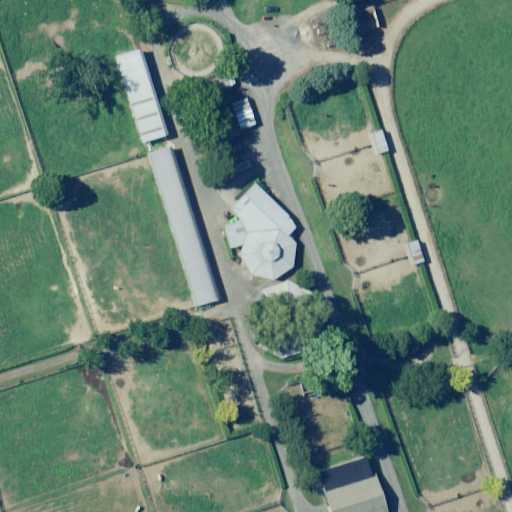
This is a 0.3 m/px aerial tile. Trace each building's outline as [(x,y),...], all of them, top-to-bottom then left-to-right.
[(167,135),(140,49),(114,57),(141,143),(167,135)] [(255,124),(246,98),(230,104),(239,129),(255,124)] [(387,151),(381,131),(367,135),(373,155),(387,151)] [(222,298),(174,145),(148,153),(195,306),(222,298)] [(239,255),(251,275),(271,279),(291,267),(294,243),(286,236),(296,225),(254,184),(229,209),(238,219),(223,228),(230,248),(242,245),(239,255)] [(423,261),(417,241),(403,245),(409,266),(423,261)] [(315,295),(286,281),(261,290),(245,316),(254,345),(281,359),(311,350),(323,324),(315,295)] [(381,511),(370,475),(323,489),(329,511),(381,511)]
